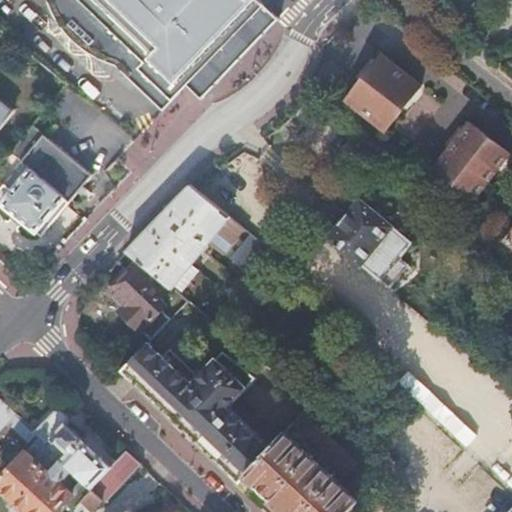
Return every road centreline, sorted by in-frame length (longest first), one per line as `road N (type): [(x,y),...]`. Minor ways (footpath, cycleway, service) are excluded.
road 1 (secondary): [(335,0),(273,85),(183,159),(22,320)]
road 2 (residential): [(22,320),(223,511)]
